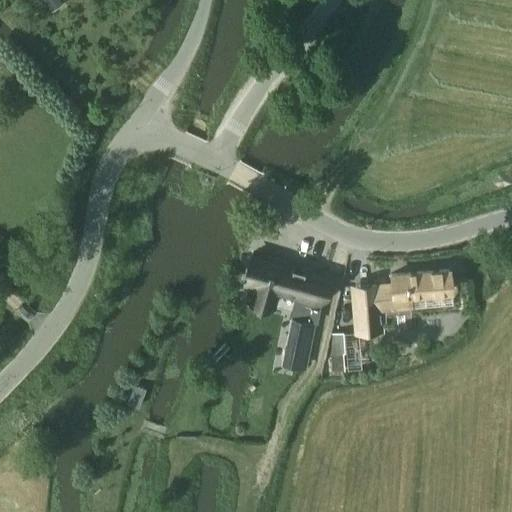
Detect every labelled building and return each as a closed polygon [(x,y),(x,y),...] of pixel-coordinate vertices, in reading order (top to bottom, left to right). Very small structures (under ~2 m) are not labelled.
[(44,0),(50,10),(62,3),(60,0),(44,0)] [(255,251),(250,268),(257,270),(251,292),(274,298),(276,290),(298,296),(316,302),(324,271),(305,266),(304,269),(290,265),(291,262),(255,251)] [(392,282),(372,283),(355,285),(359,332),(383,331),(381,308),(409,306),(408,293),(450,289),(448,268),(391,273),(392,282)] [(292,318),(284,360),(304,364),(313,322),(292,318)] [(343,330),(329,331),(331,369),(344,368),(343,352),(344,352),(343,330)] [(130,390),(126,399),(137,403),(141,394),(130,390)]
